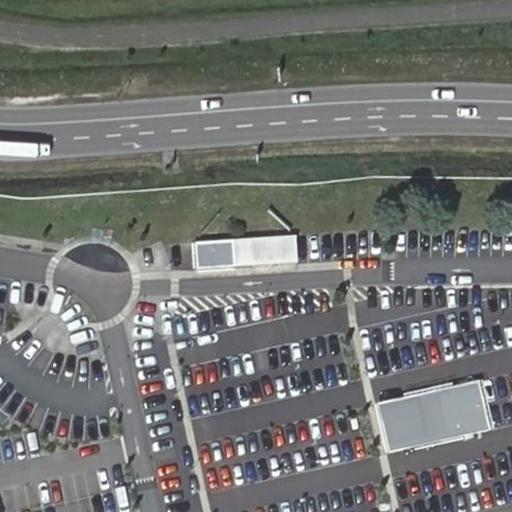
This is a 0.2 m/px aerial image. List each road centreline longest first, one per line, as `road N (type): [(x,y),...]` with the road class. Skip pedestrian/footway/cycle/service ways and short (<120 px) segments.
road 1 (secondary): [(511,111),(430,108),(0,130)]
road 2 (unknown): [(138,450),(0,480)]
